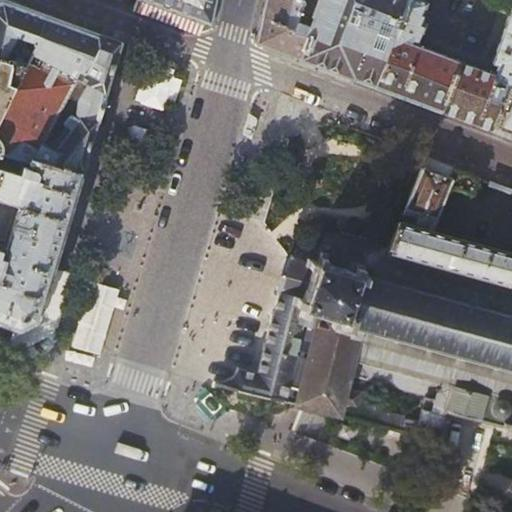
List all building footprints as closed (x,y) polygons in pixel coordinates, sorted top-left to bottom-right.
[(0,0),(0,58),(25,65),(0,113),(0,145),(0,147),(0,149),(0,151),(32,161),(34,158),(80,172),(110,75),(120,41),(71,23),(9,0),(0,0)] [(210,23),(215,0),(148,0),(166,7),(207,22),(210,23)] [(265,0),(263,13),(258,38),(257,41),(273,47),(299,56),(315,15),(312,14),(317,0),(265,0)] [(317,0),(312,14),(315,15),(299,56),(325,66),(354,77),(374,85),(405,0),(317,0)] [(511,0),(405,0),(374,85),(418,101),(420,102),(475,122),(492,129),(511,73),(511,0)] [(0,113),(25,65),(0,58),(0,113)] [(166,111),(176,78),(151,70),(141,104),(166,111)] [(511,73),(492,129),(511,136),(511,73)] [(0,320),(18,328),(36,319),(71,202),(80,172),(34,158),(32,161),(0,151),(0,149),(0,147),(0,145),(0,320)] [(414,216),(413,225),(429,229),(446,189),(460,195),(461,190),(473,194),(480,176),(425,156),(402,213),(414,216)] [(511,251),(477,242),(429,229),(413,225),(399,221),(388,248),(511,281),(511,277),(511,251)] [(279,292),(278,294),(295,298),(293,306),(301,308),(299,315),(307,317),(309,310),(319,313),(334,317),(331,325),(351,331),(353,323),(360,325),(351,357),(346,373),(428,397),(419,427),(439,433),(446,409),(484,420),(507,426),(508,427),(506,434),(511,435),(511,432),(511,280),(511,281),(388,248),(329,233),(328,235),(334,237),(327,262),(323,262),(326,252),(318,250),(316,260),(306,257),(305,260),(293,256),(293,254),(292,253),(291,256),(290,256),(289,259),(286,258),(285,262),(288,263),(284,274),(280,287),(277,286),(276,291),(279,292)] [(84,351),(104,354),(115,288),(95,285),(84,351)] [(295,298),(278,294),(270,321),(259,359),(256,371),(253,371),(252,372),(242,368),(242,367),(236,365),(235,368),(231,375),(229,378),(227,379),(221,382),(218,383),(213,382),(212,386),(294,406),(319,313),(309,310),(307,317),(299,315),(301,308),(293,306),(295,298)] [(319,313),(294,406),(301,407),(335,416),(338,402),(346,373),(351,357),(360,325),(353,323),(351,331),(331,325),(334,317),(319,313)] [(402,431),(405,418),(338,402),(335,416),(402,431)]
